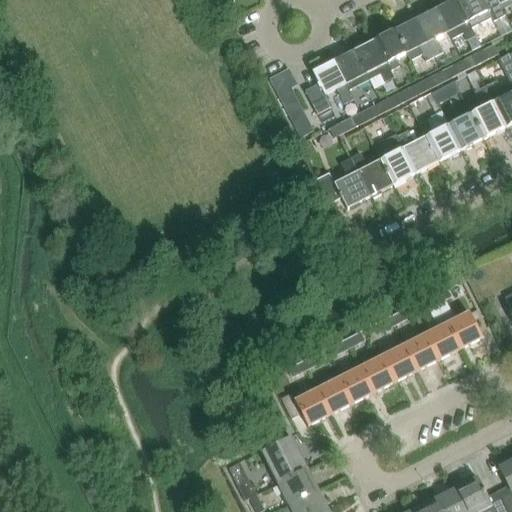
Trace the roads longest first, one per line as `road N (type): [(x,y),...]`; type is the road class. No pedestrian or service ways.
road 1 (residential): [(511,424),(386,492),(372,492),(356,457),(361,441),(481,384),(511,385)]
road 2 (residential): [(264,241),(290,260),(371,248),(511,176)]
